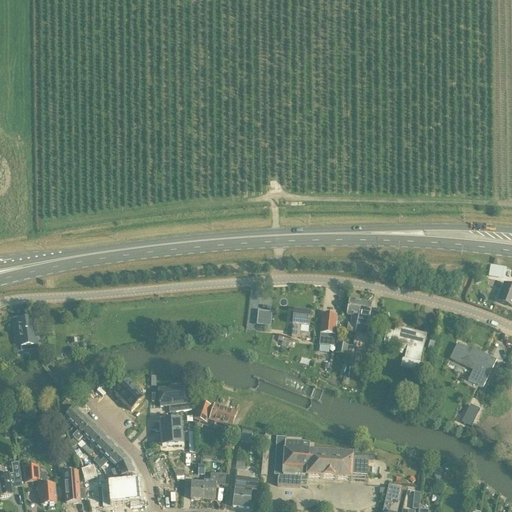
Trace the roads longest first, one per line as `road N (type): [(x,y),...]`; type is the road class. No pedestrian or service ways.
road 1 (unclassified): [(511,327),(329,280),(0,302)]
road 2 (primary): [(377,234),(256,237),(8,269)]
road 3 (primary): [(377,234),(511,251)]
road 4 (primary): [(511,232),(435,226),(377,234)]
road 5 (residential): [(153,511),(137,454),(94,408)]
